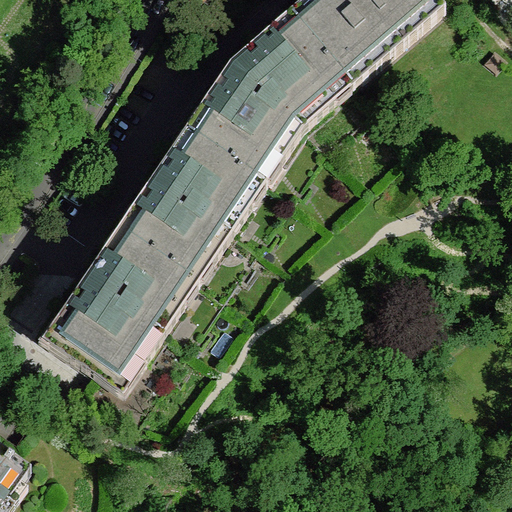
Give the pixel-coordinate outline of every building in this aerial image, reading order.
[(434,0),(317,0),(292,22),(357,96),(448,16),(434,0)] [(231,74),(187,139),(268,193),(304,141),(357,96),(292,22),(231,74)] [(187,139),(119,237),(200,291),(268,193),(187,139)] [(119,237),(44,351),(125,406),(200,291),(119,237)] [(0,451),(0,511),(6,511),(33,475),(24,469),(0,451)]
